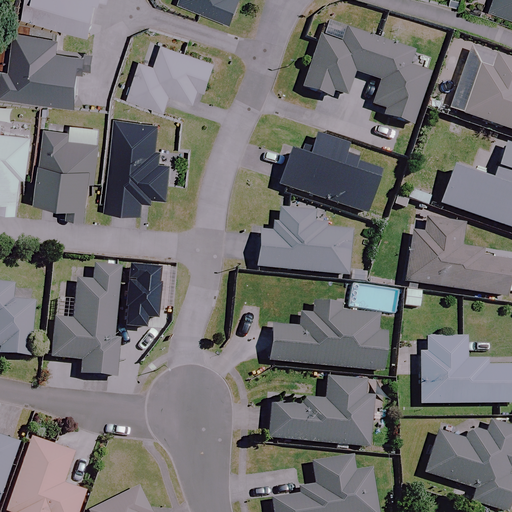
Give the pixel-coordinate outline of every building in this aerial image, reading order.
[(25,0),(22,19),(91,34),(97,0),(25,0)] [(176,0),(175,5),(230,24),(238,0),(176,0)] [(511,0),(490,0),(486,12),(511,20),(511,0)] [(375,83),(368,105),(380,108),(377,117),(410,128),(431,60),(339,30),(336,42),(316,36),(298,90),(341,103),(351,75),(375,83)] [(143,61),(139,60),(138,61),(126,100),(163,111),(168,95),(193,103),(197,90),(203,92),(213,62),(149,42),(143,61)] [(511,64),(492,57),(486,72),(477,68),(460,115),(511,134),(511,64)] [(165,201),(166,185),(185,186),(187,154),(156,152),(158,121),(113,118),(107,212),(147,214),(148,200),(165,201)] [(26,174),(30,124),(0,121),(0,197),(3,197),(3,209),(18,210),(21,173),(26,174)] [(69,132),(39,131),(36,201),(65,202),(64,214),(87,215),(89,179),(94,179),(97,128),(69,126),(69,132)] [(347,147),(312,135),(304,160),(284,153),(272,186),(361,218),(377,175),(342,162),(347,147)] [(511,148),(500,144),(487,183),(448,169),(435,206),(511,232),(511,148)] [(307,214),(274,210),(271,234),(255,232),(251,270),(342,279),(346,232),(306,228),(307,214)] [(461,227),(421,221),(419,235),(410,234),(402,284),(501,300),(506,264),(478,259),(479,253),(457,250),(461,227)] [(115,270),(89,267),(88,281),(73,280),(69,323),(49,321),(46,360),(77,363),(75,377),(111,380),(114,341),(110,340),(115,270)] [(9,284),(0,283),(0,357),(26,359),(30,294),(8,293),(9,284)] [(418,291),(400,290),(399,311),(417,312),(418,291)] [(335,308),(316,306),(315,316),(295,314),(293,330),(267,327),(263,364),(377,374),(381,334),(370,333),(372,317),(335,313),(335,308)] [(461,340),(422,340),(422,364),(415,364),(415,407),(511,407),(511,368),(486,368),(486,360),(461,360),(461,340)] [(360,396),(361,382),(322,379),(320,400),(300,399),(300,408),(266,405),(264,441),(363,449),(367,396),(360,396)] [(511,447),(511,431),(484,424),(477,447),(434,435),(421,478),(470,491),(466,504),(492,511),(503,511),(511,480),(511,454),(510,454),(511,447)] [(0,487),(15,444),(0,439),(0,487)] [(69,454),(27,440),(3,511),(74,511),(80,493),(59,486),(69,454)] [(294,488),(296,498),(266,502),(267,511),(371,511),(365,471),(351,473),(349,458),(307,464),(310,486),(294,488)] [(139,511),(143,510),(133,490),(88,511),(139,511)]
